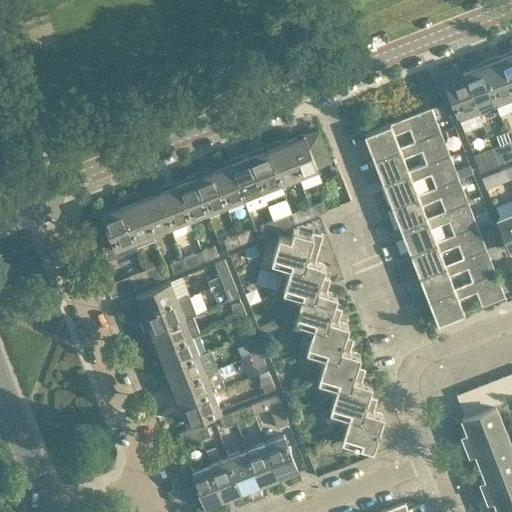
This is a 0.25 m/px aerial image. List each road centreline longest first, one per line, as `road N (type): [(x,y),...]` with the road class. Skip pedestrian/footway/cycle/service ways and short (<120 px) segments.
road 1 (tertiary): [(50,187),(511,2)]
road 2 (residential): [(154,477),(50,187)]
road 3 (residential): [(414,361),(357,193)]
road 4 (tertiary): [(46,511),(0,381)]
road 5 (residential): [(304,511),(432,465)]
